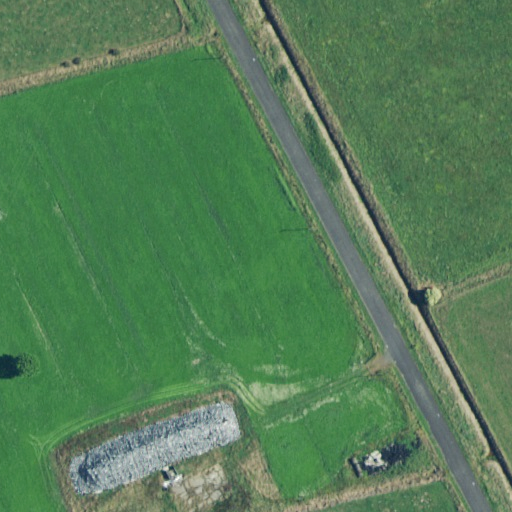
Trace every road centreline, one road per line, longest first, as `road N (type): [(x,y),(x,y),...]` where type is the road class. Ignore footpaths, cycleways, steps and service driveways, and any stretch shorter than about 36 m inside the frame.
road 1 (unclassified): [(481,511),(215,0)]
road 2 (track): [(250,511),(455,462)]
